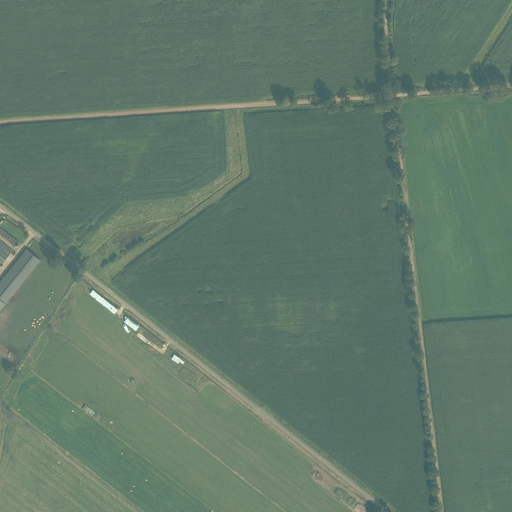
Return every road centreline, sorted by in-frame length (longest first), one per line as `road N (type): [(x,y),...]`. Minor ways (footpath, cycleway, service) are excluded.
road 1 (unclassified): [(386,511),(0,206)]
road 2 (track): [(441,511),(392,96)]
